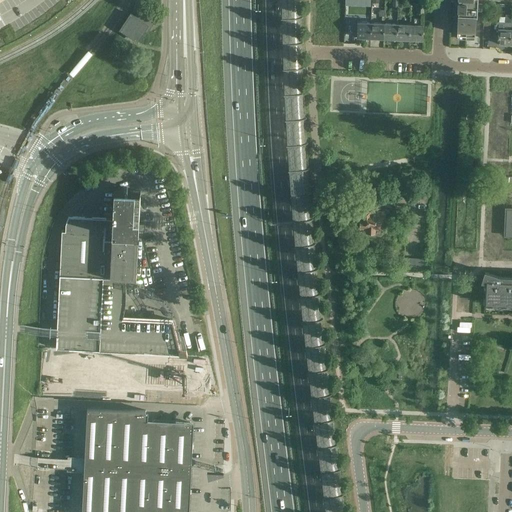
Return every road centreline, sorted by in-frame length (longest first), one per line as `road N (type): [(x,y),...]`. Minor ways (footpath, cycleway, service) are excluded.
road 1 (motorway): [(323,511),(291,253),(277,0)]
road 2 (motorway): [(239,0),(248,206),(283,511)]
road 3 (secondary): [(234,411),(188,128)]
road 4 (residential): [(318,187),(309,53),(439,63)]
road 5 (tertiary): [(363,511),(354,437),(360,426),(453,430)]
road 6 (tertiary): [(186,110),(87,122),(40,154)]
road 7 (tertiary): [(32,164),(7,260),(7,317)]
road 8 (tertiary): [(7,317),(27,210),(49,170)]
road 9 (tertiary): [(49,170),(92,139),(188,128)]
road 10 (tertiary): [(0,459),(7,317)]
